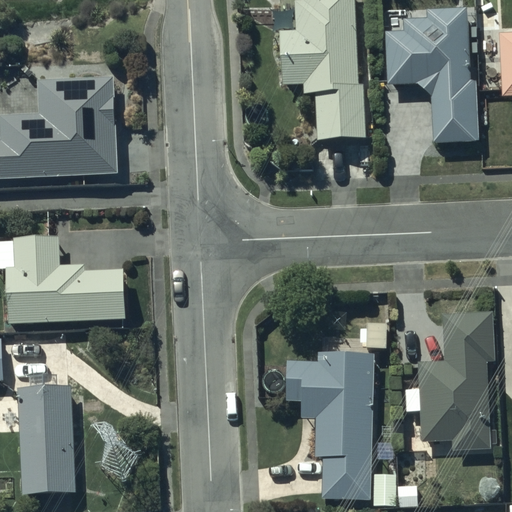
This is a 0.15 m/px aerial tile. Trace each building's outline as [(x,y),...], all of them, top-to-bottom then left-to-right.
[(302,0),(303,8),(295,9),(296,39),(280,39),(282,94),(304,93),(304,104),(317,103),(318,149),(367,147),(365,94),(359,94),(356,0),(302,0)] [(405,39),(385,40),(388,95),(419,94),(431,106),(433,153),(480,151),(477,88),(471,88),(467,16),(427,19),(428,26),(404,27),(405,39)] [(511,40),(499,41),(502,105),(511,104),(511,40)] [(115,78),(37,81),(39,114),(0,116),(1,141),(0,140),(0,179),(119,175),(115,78)] [(60,246),(0,248),(0,277),(7,277),(9,333),(127,328),(125,277),(86,279),(86,273),(61,273),(60,246)] [(420,359),(421,386),(407,387),(409,410),(422,409),(423,439),(454,438),(455,447),(493,445),(489,358),(497,357),(495,308),(445,310),(447,358),(420,359)] [(303,414),(318,415),(316,454),(324,454),(323,496),(372,497),(377,351),(320,350),(320,358),(290,357),(288,397),(304,398),(303,414)] [(28,387),(28,396),(18,397),(22,504),(76,502),(72,394),(59,395),(59,386),(28,387)] [(422,484),(400,485),(400,505),(422,505),(422,484)]
